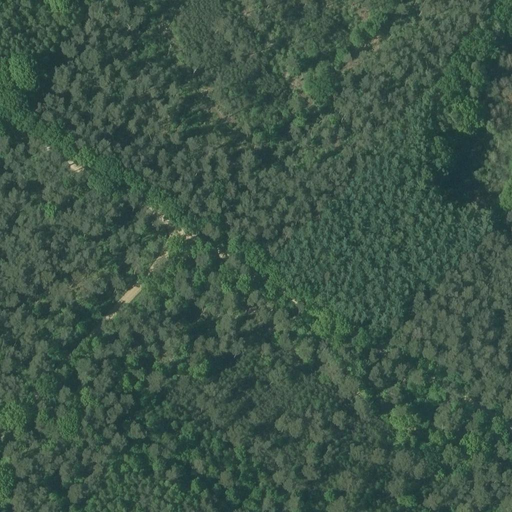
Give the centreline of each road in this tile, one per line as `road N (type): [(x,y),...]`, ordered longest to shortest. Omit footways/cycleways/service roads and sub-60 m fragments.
road 1 (track): [(511,427),(0,124)]
road 2 (track): [(0,435),(187,235)]
